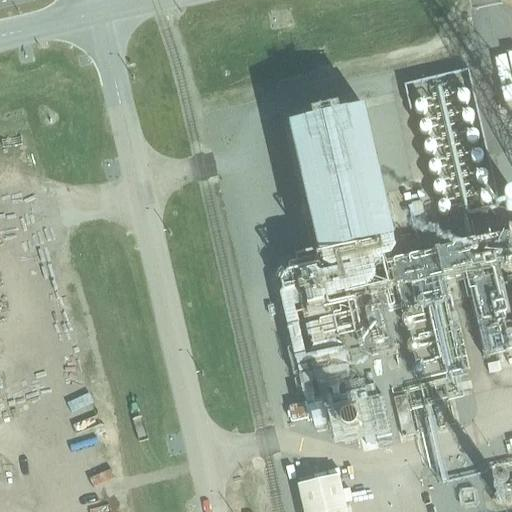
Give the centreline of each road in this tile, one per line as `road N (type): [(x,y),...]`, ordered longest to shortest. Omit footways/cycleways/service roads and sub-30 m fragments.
road 1 (unknown): [(18,222),(73,511)]
road 2 (unknown): [(136,179),(18,222)]
